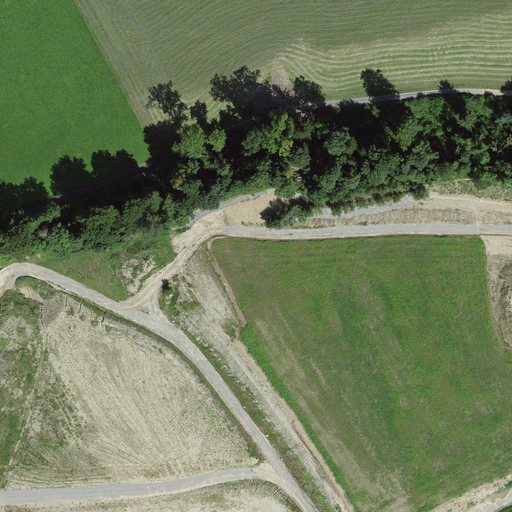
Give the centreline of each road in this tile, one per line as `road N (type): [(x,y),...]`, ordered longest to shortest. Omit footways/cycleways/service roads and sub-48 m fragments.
road 1 (track): [(511,90),(437,89),(291,105),(0,215)]
road 2 (track): [(0,279),(10,269),(183,337),(312,511)]
